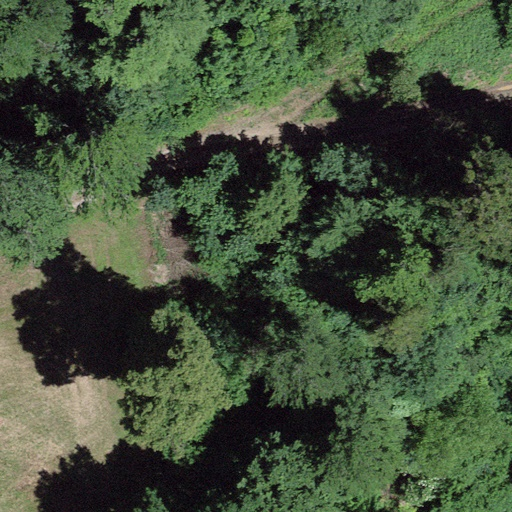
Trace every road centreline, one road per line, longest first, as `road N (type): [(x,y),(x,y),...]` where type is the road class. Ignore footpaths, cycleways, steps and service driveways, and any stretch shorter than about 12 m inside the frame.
road 1 (track): [(0,233),(165,159),(511,94)]
road 2 (track): [(261,140),(466,0)]
